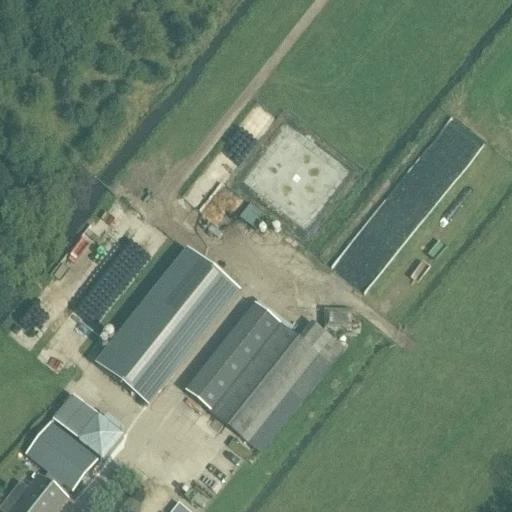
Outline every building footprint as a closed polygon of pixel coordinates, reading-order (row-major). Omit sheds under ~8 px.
[(188,255),(98,369),(147,407),(237,294),(188,255)] [(280,327),(255,308),(186,396),(210,415),(280,327)] [(351,334),(351,312),(323,312),(324,334),(351,334)] [(316,330),(303,346),(280,327),(210,415),(260,455),(342,351),(316,330)] [(123,440),(73,399),(53,423),(103,464),(123,440)] [(50,427),(25,459),(48,476),(43,483),(37,479),(15,508),(8,502),(0,511),(59,511),(67,502),(57,495),(62,488),(72,496),(97,464),(50,427)]
